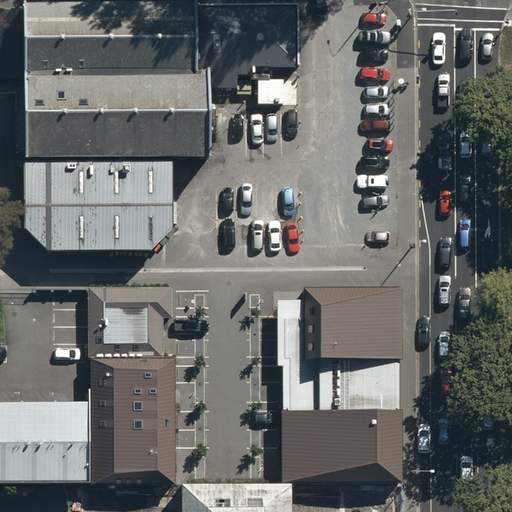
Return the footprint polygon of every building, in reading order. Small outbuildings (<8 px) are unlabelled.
[(21,68),(23,224),(45,249),(148,248),(168,222),(168,154),(207,154),(207,87),(234,86),(234,72),(248,72),(248,65),(297,65),(296,1),(192,2),(20,4),(21,68)] [(90,289),(90,356),(163,356),(162,317),(172,316),(172,289),(90,289)] [(397,293),(305,293),(305,310),(279,310),(279,371),(285,371),(285,478),(397,478),(397,293)] [(92,364),(93,484),(176,483),(175,364),(92,364)] [(0,402),(0,483),(87,483),(87,402),(0,402)] [(287,511),(288,482),(179,482),(178,511),(287,511)] [(396,511),(396,485),(342,484),(342,511),(396,511)]
